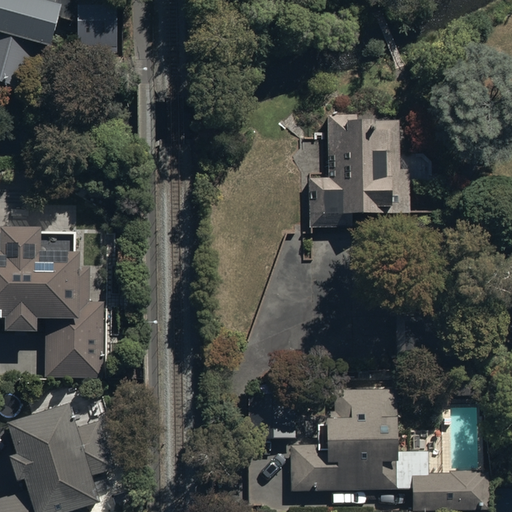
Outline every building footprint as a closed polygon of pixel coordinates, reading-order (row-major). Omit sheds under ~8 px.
[(0,0),(0,75),(32,87),(57,14),(78,22),(78,44),(115,43),(114,0),(0,0)] [(372,108),(328,108),(328,172),(306,173),(306,223),(351,222),(350,203),(446,202),(446,177),(432,177),(432,151),(398,152),(398,115),(372,115),(372,108)] [(248,169),(215,170),(219,299),(264,298),(264,283),(263,230),(279,230),(279,223),(294,222),(292,135),(248,135),(248,169)] [(0,217),(0,307),(3,307),(3,324),(42,325),(41,372),(101,373),(102,297),(87,296),(87,261),(76,261),(76,244),(72,244),(72,225),(37,225),(37,218),(0,217)] [(436,309),(395,309),(395,356),(437,355),(436,309)] [(453,367),(452,393),(474,393),(474,367),(453,367)] [(315,440),(287,441),(287,487),(408,485),(409,508),(486,507),(485,468),(428,469),(427,448),(396,449),(394,387),(333,389),(333,409),(323,409),(323,420),(315,420),(315,440)] [(66,394),(5,413),(15,447),(7,450),(15,476),(21,474),(25,486),(0,494),(0,511),(52,511),(52,508),(97,494),(90,472),(115,464),(100,417),(76,424),(66,394)]
